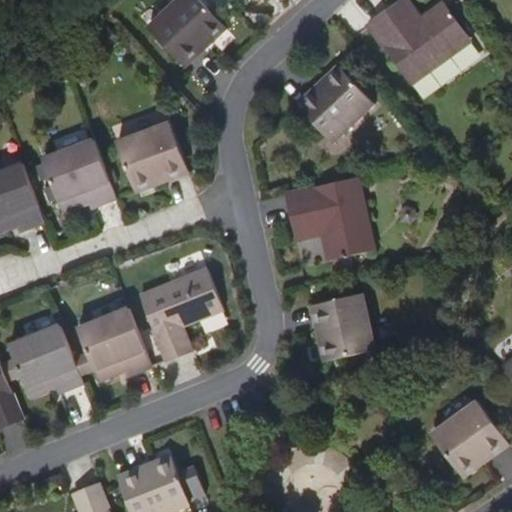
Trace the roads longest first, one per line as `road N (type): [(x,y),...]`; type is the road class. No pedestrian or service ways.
road 1 (residential): [(238,196),(271,328),(269,353),(255,372),(0,479)]
road 2 (residential): [(238,196),(7,279)]
road 3 (residential): [(329,0),(236,87),(225,140),(238,196)]
